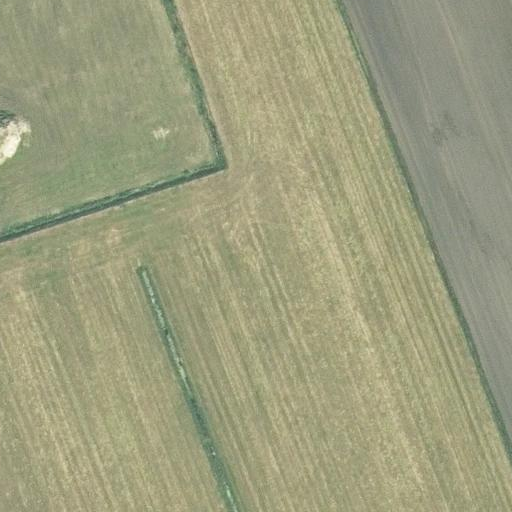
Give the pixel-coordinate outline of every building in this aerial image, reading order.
[(115,75),(133,68),(126,50),(109,57),(115,75)] [(60,91),(74,139),(0,160),(0,197),(196,141),(182,94),(168,98),(164,84),(143,90),(137,69),(60,91)] [(207,101),(194,104),(191,90),(185,91),(193,129),(212,125),(207,101)] [(228,144),(208,149),(213,172),(233,167),(228,144)] [(202,198),(222,190),(213,168),(193,176),(202,198)]
